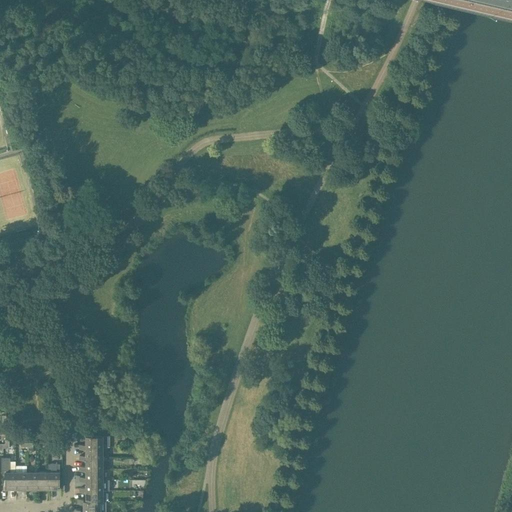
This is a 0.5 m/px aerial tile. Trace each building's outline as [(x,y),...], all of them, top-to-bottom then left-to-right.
[(110,436),(86,436),(86,433),(79,433),(79,438),(86,438),(86,444),(85,447),(103,447),(110,447),(110,436)] [(85,449),(86,455),(86,458),(103,458),(103,447),(85,447),(86,444),(79,444),(79,449),(85,449)] [(86,460),(86,466),(86,468),(103,468),(103,458),(86,458),(86,455),(80,455),(79,460),(86,460)] [(5,489),(16,488),(16,471),(10,472),(10,457),(1,457),(1,472),(5,472),(5,489)] [(48,463),(48,471),(48,488),(60,488),(60,463),(48,463)] [(80,471),(86,471),(86,476),(86,479),(103,479),(103,468),(86,468),(86,466),(80,466),(80,471)] [(27,471),(16,471),(16,488),(27,488),(27,471)] [(27,488),(38,488),(38,471),(27,471),(27,488)] [(48,471),(38,471),(38,488),(48,488),(48,471)] [(86,481),(86,487),(86,490),(103,490),(103,479),(86,479),(86,476),(80,477),(80,481),(86,481)] [(86,492),(86,500),(86,501),(100,501),(103,501),(106,501),(106,490),(103,490),(86,490),(86,487),(80,487),(80,488),(80,492),(86,492)] [(106,511),(106,501),(103,501),(100,501),(86,501),(86,500),(83,500),(83,498),(77,498),(77,503),(83,503),(83,511),(87,511),(106,511)]
